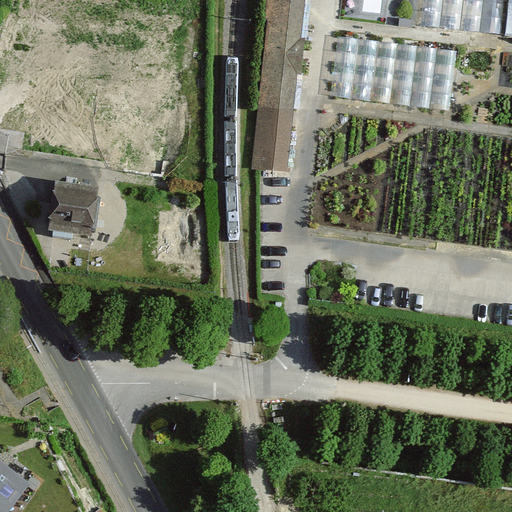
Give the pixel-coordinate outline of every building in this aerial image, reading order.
[(268,0),(253,167),(292,170),(305,0),(268,0)] [(451,110),(460,52),(374,37),(365,95),(451,110)] [(173,120),(143,116),(139,149),(169,152),(173,120)] [(96,192),(56,186),(50,231),(90,236),(96,192)] [(0,466),(0,507),(1,508),(4,511),(24,484),(0,466)]
